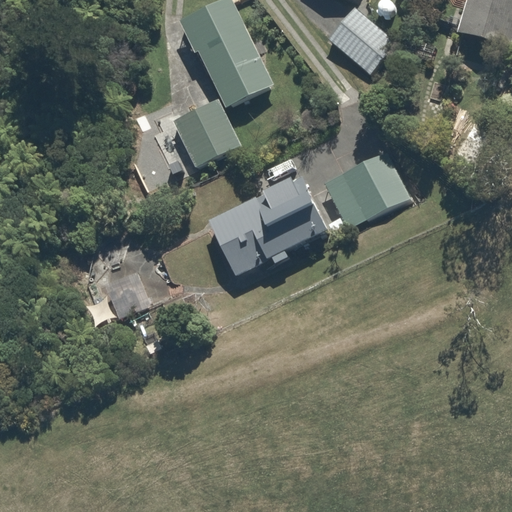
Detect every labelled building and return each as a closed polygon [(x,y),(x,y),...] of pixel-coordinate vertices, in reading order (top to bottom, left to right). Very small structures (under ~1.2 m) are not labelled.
[(511,0),(470,0),(461,36),(511,49),(511,46),(511,0)] [(236,1),(185,25),(220,99),(226,110),(277,86),(236,1)] [(353,10),(327,41),(368,76),(394,45),(353,10)] [(243,147),(226,110),(220,99),(172,122),(195,170),(243,147)] [(490,149),(469,135),(451,162),(471,176),(490,149)] [(391,157),(328,189),(349,229),(411,197),(391,157)] [(304,179),(210,226),(237,280),(331,234),(304,179)] [(138,273),(101,289),(104,297),(88,304),(99,330),(152,307),(138,273)]
